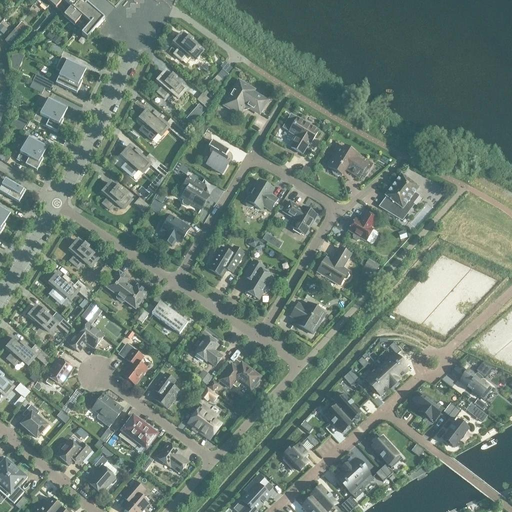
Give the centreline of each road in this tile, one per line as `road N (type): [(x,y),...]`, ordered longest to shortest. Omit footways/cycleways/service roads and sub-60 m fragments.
road 1 (residential): [(56,203),(138,36)]
road 2 (residential): [(211,463),(301,368),(258,335)]
road 3 (residential): [(383,409),(511,511)]
road 4 (residential): [(174,281),(251,151)]
road 5 (residential): [(258,335),(339,209)]
road 6 (residential): [(383,409),(277,511)]
road 7 (residential): [(211,463),(96,374)]
road 8 (residential): [(174,281),(56,203)]
road 9 (residential): [(98,511),(0,427)]
